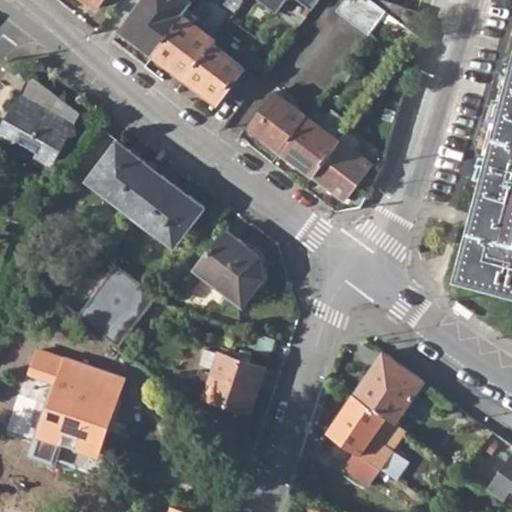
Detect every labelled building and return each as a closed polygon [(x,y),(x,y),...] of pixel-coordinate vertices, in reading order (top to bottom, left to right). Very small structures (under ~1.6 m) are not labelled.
[(101,0),(83,0),(95,9),(101,0)] [(185,15),(187,12),(173,1),(173,0),(144,0),(122,29),(155,54),(185,15)] [(345,0),(339,9),(370,33),(388,10),(373,0),(345,0)] [(187,12),(185,15),(193,21),(198,16),(189,9),(187,12)] [(398,18),(408,26),(410,19),(402,13),(398,18)] [(216,38),(193,21),(185,15),(155,54),(185,79),(213,42),(216,38)] [(388,24),(413,42),(419,34),(408,26),(398,18),(394,15),(388,24)] [(408,49),(418,57),(423,38),(419,34),(413,42),(408,49)] [(185,79),(217,103),(245,67),(213,42),(185,79)] [(511,69),(458,276),(511,290),(511,69)] [(0,145),(19,140),(37,150),(55,159),(67,135),(75,132),(73,123),(80,111),(33,76),(24,79),(0,125),(0,145)] [(248,126),(280,151),(308,115),(275,91),(248,126)] [(280,151),(313,176),(340,140),(308,115),(280,151)] [(87,179),(131,212),(160,172),(118,140),(87,179)] [(313,176),(345,200),(372,164),(340,140),(313,176)] [(52,164),(55,159),(37,150),(34,156),(52,164)] [(131,212),(175,245),(204,205),(160,172),(131,212)] [(197,268),(245,303),(265,277),(262,255),(227,228),(197,268)] [(62,304),(117,346),(156,294),(101,252),(62,304)] [(456,300),(451,307),(468,319),(473,312),(456,300)] [(233,356),(218,352),(213,367),(211,373),(199,370),(193,389),(204,393),(204,395),(250,412),(265,366),(248,361),(251,352),(241,349),(240,353),(235,351),(233,356)] [(202,363),(213,367),(218,352),(207,349),(202,363)] [(386,416),(394,421),(424,381),(384,353),(354,394),(386,416)] [(33,454),(53,460),(59,442),(95,455),(123,376),(67,356),(33,454)] [(373,433),(386,416),(354,394),(330,427),(356,446),(381,464),(393,448),(373,433)] [(356,446),(345,462),(370,480),(381,464),(356,446)] [(511,452),(487,488),(504,499),(511,488),(511,452)]
